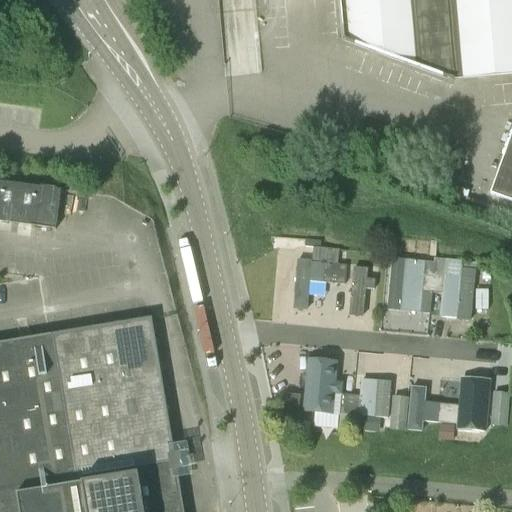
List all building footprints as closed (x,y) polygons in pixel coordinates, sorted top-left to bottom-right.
[(511,0),(341,0),(344,40),(455,80),(511,75),(511,135),(493,193),(511,199),(511,0)] [(0,183),(0,223),(56,230),(61,192),(0,183)] [(320,248),(320,241),(305,240),(305,247),(320,248)] [(325,262),(336,263),(338,264),(339,250),(337,250),(313,248),(312,261),(325,262)] [(423,264),(395,261),(390,311),(419,313),(423,264)] [(316,303),(320,265),(293,262),(289,301),(316,303)] [(334,282),(336,263),(325,262),(323,281),(334,282)] [(334,282),(344,283),(345,284),(347,264),(338,264),(336,263),(334,282)] [(362,315),(365,269),(351,269),(348,315),(362,315)] [(469,323),(471,272),(450,271),(448,322),(469,323)] [(435,294),(437,275),(426,274),(424,293),(435,294)] [(435,294),(445,295),(446,295),(448,276),(437,275),(435,294)] [(152,320),(0,344),(0,511),(183,511),(153,328),(152,320)] [(328,413),(333,362),(311,360),(307,411),(328,413)] [(482,426),(487,380),(464,378),(460,424),(482,426)] [(383,417),(385,384),(366,382),(364,415),(383,417)] [(428,427),(433,391),(414,389),(409,425),(428,427)] [(493,392),(490,426),(506,427),(509,394),(493,392)] [(297,427),(300,396),(282,395),(280,425),(297,427)] [(349,416),(351,396),(340,396),(338,415),(349,416)] [(349,416),(360,416),(360,417),(362,398),(351,396),(349,416)] [(393,397),(390,431),(405,432),(408,398),(393,397)] [(448,424),(450,405),(439,404),(437,423),(448,424)] [(448,424),(458,425),(459,425),(461,406),(450,405),(448,424)] [(379,420),(364,418),(363,431),(378,433),(379,420)] [(447,426),(439,426),(437,438),(437,441),(452,442),(452,439),(453,427),(447,426)]
